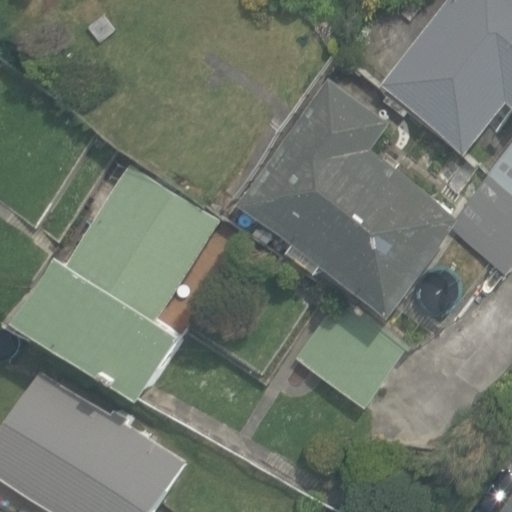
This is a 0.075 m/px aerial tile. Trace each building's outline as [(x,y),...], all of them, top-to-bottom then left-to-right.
[(511,0),(458,0),(395,81),(480,147),(511,107),(511,0)] [(337,259),(409,309),(464,231),(511,268),(511,151),(468,209),(380,147),(400,120),(338,77),(252,200),(316,244),(310,253),(331,268),(337,259)] [(32,315),(160,392),(196,333),(170,317),(230,216),(141,163),(82,261),(69,253),(32,315)] [(304,354),(374,405),(416,347),(345,296),(304,354)] [(0,453),(0,462),(82,511),(164,511),(196,459),(50,371),(0,453)]
